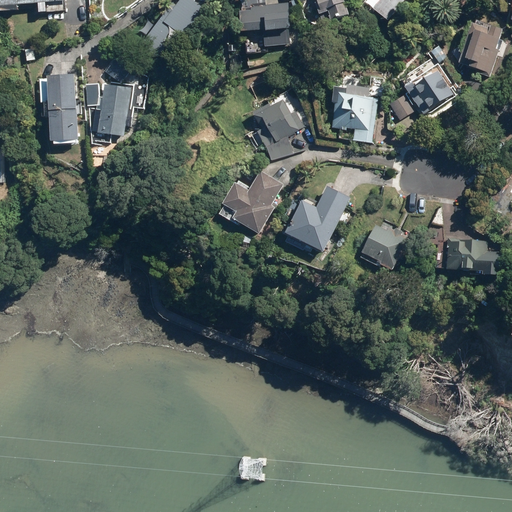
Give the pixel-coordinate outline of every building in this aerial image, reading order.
[(1,0),(2,6),(43,3),(44,13),(54,12),(53,2),(74,0),(73,0),(1,0)] [(179,1),(168,16),(148,43),(167,56),(176,43),(172,40),(179,30),(171,25),(174,22),(194,36),(213,9),(200,0),(185,0),(183,4),(179,1)] [(318,0),(327,23),(355,13),(350,0),(318,0)] [(393,20),(409,0),(383,0),(377,8),(393,20)] [(292,28),(297,27),(295,11),(293,11),(292,3),(243,8),(246,32),(266,30),(268,47),(294,44),(292,28)] [(480,71),(493,76),(506,40),(503,39),(507,29),(496,24),(494,29),(475,21),(469,38),(472,40),(464,62),(476,67),(476,65),(481,67),(480,71)] [(37,62),(35,46),(28,47),(30,63),(37,62)] [(109,72),(124,83),(138,65),(122,53),(109,72)] [(412,90),(428,114),(458,94),(453,86),(455,85),(451,78),(449,79),(444,71),(412,90)] [(56,140),(83,138),(80,73),(53,75),(53,78),(43,79),(44,102),(54,101),(56,140)] [(107,84),(106,97),(102,97),(102,84),(89,85),(90,106),(100,105),(99,109),(91,107),(91,116),(92,125),(92,129),(93,131),(96,131),(102,132),(129,135),(130,125),(135,126),(136,116),(131,116),(134,87),(107,84)] [(352,87),(340,86),(338,103),(340,103),(336,128),(349,130),(350,127),(357,128),(356,140),(375,143),(381,99),(377,98),(372,97),(373,88),(353,84),(352,87)] [(393,104),(403,120),(419,110),(409,94),(393,104)] [(300,112),(294,114),(288,100),(275,106),(274,104),(259,111),(267,130),(263,132),(269,147),(275,160),(296,153),(290,137),(299,134),(298,132),(307,127),(300,112)] [(239,217),(245,220),(244,221),(265,233),(281,207),(277,204),(289,184),(266,170),(255,190),(241,182),(229,203),(243,211),(239,217)] [(330,251),(357,197),(345,191),(333,185),(322,206),(308,199),(291,232),(330,251)] [(383,262),(399,269),(405,257),(407,258),(415,240),(403,234),(405,231),(398,228),(396,231),(391,228),(390,230),(380,225),(367,252),(384,259),(383,262)] [(453,239),(453,269),(486,269),(486,274),(505,274),(506,261),(506,252),(489,252),(489,240),(479,239),(467,239),(453,239)]
